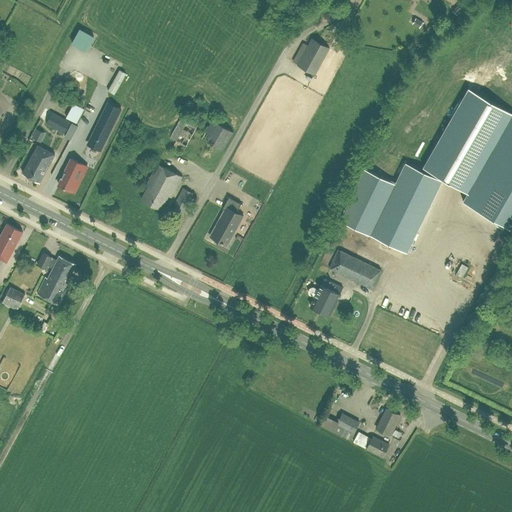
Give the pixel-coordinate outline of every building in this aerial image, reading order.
[(460,4),(464,9),(469,4),(464,0),(460,0),(458,2),(460,4)] [(413,23),(420,27),(423,22),(416,18),(413,23)] [(82,26),(75,41),(91,49),(98,33),(82,26)] [(315,74),(329,48),(312,38),(297,64),(315,74)] [(119,70),(108,91),(114,95),(126,74),(119,70)] [(118,98),(116,101),(128,107),(130,103),(118,98)] [(74,103),(66,117),(77,123),(85,109),(74,103)] [(109,103),(93,135),(105,141),(121,109),(109,103)] [(65,133),(71,122),(52,112),(46,123),(65,133)] [(186,146),(196,128),(199,123),(183,113),(180,119),(170,137),(176,141),(173,145),(183,151),(186,145),(186,146)] [(511,115),(468,193),(463,201),(511,229),(511,115)] [(222,151),(233,132),(212,119),(201,138),(222,151)] [(40,182),(55,154),(38,145),(22,173),(40,182)] [(78,184),(82,176),(87,166),(71,158),(58,184),(70,190),(74,182),(78,184)] [(407,252),(441,180),(405,162),(395,184),(364,169),(340,220),(407,252)] [(171,197),(182,176),(158,163),(146,184),(148,185),(141,198),(161,209),(168,196),(171,197)] [(183,213),(194,193),(183,187),(175,203),(176,203),(173,208),(183,213)] [(227,245),(239,223),(243,216),(236,212),(241,203),(229,197),(222,208),(224,209),(210,235),(227,245)] [(0,257),(7,262),(23,232),(7,223),(0,235),(0,257)] [(381,270),(340,250),(334,262),(332,261),(329,267),(372,288),(381,270)] [(51,271),(67,280),(75,264),(59,256),(57,261),(52,258),(52,257),(43,252),(37,264),(46,268),(48,265),(53,268),(51,271)] [(462,277),(468,267),(462,263),(456,274),(462,277)] [(70,281),(67,280),(51,271),(48,278),(45,277),(37,293),(59,304),(70,281)] [(343,287),(334,283),(325,278),(322,284),(321,284),(318,289),(313,286),(309,287),(308,291),(309,294),(315,297),(310,305),(330,315),(341,293),(340,293),(343,287)] [(16,310),(25,294),(10,286),(2,302),(16,310)] [(43,323),(46,329),(55,326),(52,319),(50,320),(47,311),(37,314),(41,324),(43,323)] [(390,435),(391,433),(400,415),(387,408),(378,426),(377,428),(390,435)] [(354,433),(360,422),(342,412),(337,424),(354,433)] [(383,456),(389,444),(373,436),(366,448),(383,456)]
